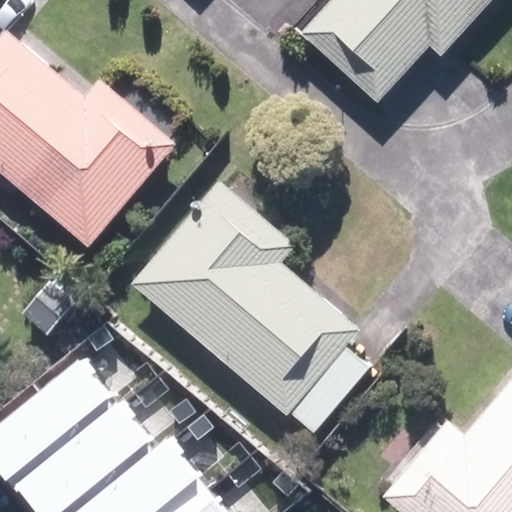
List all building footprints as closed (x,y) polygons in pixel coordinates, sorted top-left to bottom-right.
[(511,0),(334,0),(307,31),(407,119),(511,0)] [(0,173),(88,248),(175,145),(100,82),(86,99),(5,31),(0,37),(0,173)] [(296,240),(227,180),(138,281),(316,436),(377,366),(352,345),(370,325),(286,252),(296,240)] [(51,336),(86,296),(60,273),(25,313),(51,336)] [(0,470),(16,489),(121,404),(77,356),(0,419),(0,470)] [(455,416),(390,492),(414,511),(511,511),(511,382),(471,430),(455,416)] [(79,511),(158,449),(121,404),(16,489),(34,511),(79,511)] [(181,511),(210,489),(169,440),(158,449),(79,511),(181,511)] [(228,511),(210,489),(181,511),(228,511)]
